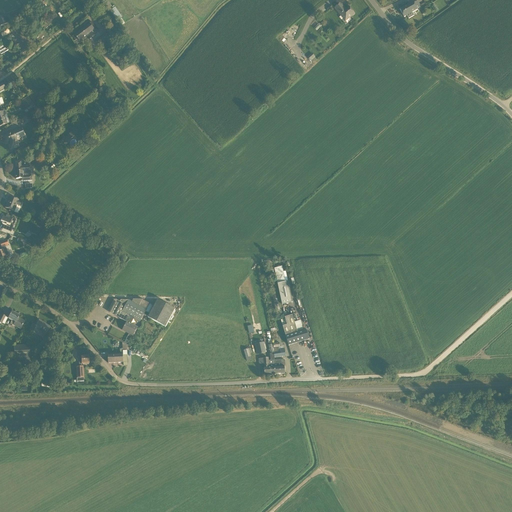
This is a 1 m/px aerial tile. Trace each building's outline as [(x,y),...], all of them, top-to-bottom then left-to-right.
[(414,2),(404,7),(400,9),(404,17),(407,16),(409,19),(414,16),(413,12),(418,10),(414,2)] [(351,17),(354,14),(348,7),(345,9),(341,3),(335,8),(345,21),(351,17)] [(99,31),(92,22),(73,37),(76,41),(78,39),(80,41),(86,37),(88,40),(95,35),(94,34),(99,31)] [(8,29),(0,34),(0,35),(1,37),(8,33),(7,32),(9,30),(8,29)] [(109,38),(113,35),(115,34),(112,30),(111,31),(106,34),(105,33),(96,40),(100,45),(109,39),(109,38)] [(245,67),(256,79),(287,52),(276,39),(245,67)] [(292,56),(230,112),(240,123),(302,67),(304,69),(316,58),(312,54),(300,64),(292,56)] [(235,97),(232,94),(231,95),(227,91),(221,97),(227,104),(235,97)] [(0,126),(8,123),(4,111),(0,112),(0,126)] [(26,113),(18,119),(20,122),(24,120),(25,122),(30,118),(26,113)] [(7,134),(2,136),(5,143),(6,145),(8,144),(10,149),(15,147),(18,146),(15,140),(24,136),(21,128),(7,134)] [(64,144),(75,135),(72,132),(68,135),(61,140),(64,144)] [(16,172),(15,172),(16,179),(21,179),(22,181),(31,181),(31,176),(30,176),(30,171),(31,171),(30,166),(21,167),(20,162),(15,162),(16,172)] [(6,203),(5,208),(9,210),(14,211),(16,205),(20,206),(22,202),(18,201),(18,200),(14,199),(10,197),(8,196),(6,203)] [(11,220),(12,218),(3,215),(2,217),(1,216),(0,219),(0,220),(2,222),(1,224),(3,225),(2,229),(11,233),(13,225),(10,224),(11,220)] [(32,224),(31,227),(34,228),(31,233),(36,235),(40,228),(32,224)] [(34,241),(42,246),(55,229),(51,226),(50,227),(47,224),(34,241)] [(6,240),(0,242),(0,244),(2,251),(0,251),(0,260),(4,259),(6,258),(9,257),(5,247),(5,246),(8,245),(6,240)] [(286,271),(274,273),(280,304),(291,302),(286,271)] [(111,310),(109,313),(126,322),(129,317),(134,319),(140,322),(144,315),(149,304),(143,300),(139,306),(129,300),(120,300),(120,302),(116,300),(111,309),(111,308),(110,310),(111,310)] [(154,306),(149,304),(144,315),(148,317),(148,318),(165,328),(175,310),(157,300),(154,306)] [(9,317),(8,318),(12,320),(10,324),(20,329),(22,326),(24,322),(18,319),(19,316),(15,314),(14,313),(13,312),(12,313),(11,312),(9,317)] [(298,333),(292,315),(285,317),(287,325),(283,326),(288,345),(309,339),(306,330),(298,333)] [(127,322),(123,330),(132,336),(135,331),(137,328),(131,325),(131,324),(134,319),(129,317),(126,322),(127,322)] [(45,334),(49,327),(38,320),(35,326),(33,325),(29,330),(36,334),(38,330),(45,334)] [(268,358),(264,359),(265,364),(265,370),(265,375),(275,374),(274,361),(275,361),(275,358),(273,347),(273,348),(272,344),(270,336),(267,336),(270,354),(269,354),(270,359),(270,361),(269,361),(268,358)] [(264,342),(255,344),(257,355),(266,353),(264,342)] [(279,343),(273,344),(274,347),(273,347),(275,358),(286,356),(285,349),(283,349),(283,346),(280,346),(279,343)] [(29,345),(13,346),(14,358),(15,358),(29,357),(29,345)] [(248,349),(244,350),(246,358),(250,357),(249,353),(252,352),(250,348),(248,349)] [(123,354),(113,355),(108,355),(108,363),(113,363),(123,363),(123,365),(128,365),(127,351),(123,351),(123,354)] [(81,364),(83,364),(89,364),(88,356),(78,356),(79,367),(76,367),(76,378),(83,378),(83,367),(81,367),(81,364)] [(275,361),(274,361),(275,374),(285,374),(284,366),(285,366),(285,362),(284,360),(282,360),(275,361)]
